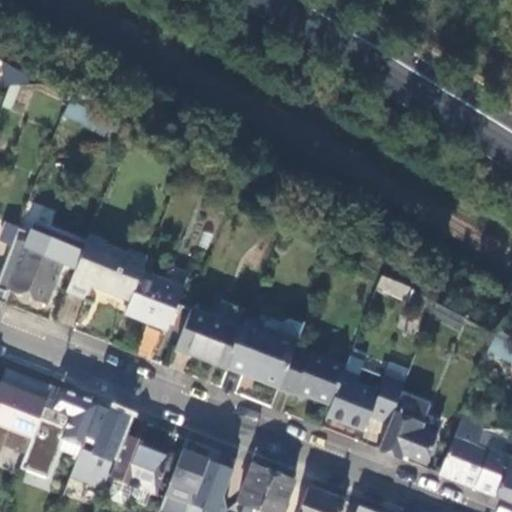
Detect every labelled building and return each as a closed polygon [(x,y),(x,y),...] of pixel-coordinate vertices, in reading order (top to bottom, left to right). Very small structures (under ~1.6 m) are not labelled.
[(85,128),(92,114),(69,102),(63,116),(85,128)] [(18,230),(19,228),(11,225),(3,243),(11,246),(18,230)] [(11,246),(0,274),(0,303),(5,305),(11,291),(46,305),(68,251),(18,230),(11,246)] [(141,276),(146,262),(89,238),(68,290),(91,299),(96,287),(103,290),(102,292),(130,303),(141,276)] [(182,292),(141,276),(130,303),(127,314),(167,330),(182,292)] [(380,276),(375,290),(407,301),(411,286),(380,276)] [(456,323),(459,317),(436,305),(431,317),(443,323),(446,318),(456,323)] [(226,369),(242,330),(192,310),(176,349),(226,369)] [(294,348),(297,341),(278,334),(246,321),(242,330),(226,369),(278,390),(294,348)] [(282,324),(278,334),(297,341),(303,326),(289,321),(282,324)] [(511,362),(511,345),(493,339),(488,355),(511,362)] [(343,376),(346,368),(294,348),(278,390),(294,396),(296,392),(331,406),(341,381),(343,376)] [(357,367),(348,364),(346,368),(343,376),(352,379),(357,367)] [(52,387),(15,373),(5,398),(23,405),(13,429),(20,431),(7,463),(20,468),(20,467),(52,387)] [(401,394),(401,393),(383,386),(379,395),(358,386),(358,388),(341,381),(331,406),(327,417),(364,431),(369,417),(389,425),(401,394)] [(98,405),(52,387),(20,467),(45,477),(62,439),(82,447),(88,430),(98,405)] [(389,425),(379,451),(400,459),(402,453),(425,462),(434,440),(418,433),(425,417),(429,406),(401,394),(389,425)] [(109,409),(98,405),(88,430),(93,431),(99,434),(109,409)] [(130,417),(109,409),(99,434),(93,431),(83,456),(100,463),(95,476),(106,480),(130,417)] [(498,497),(511,460),(476,445),(485,422),(465,414),(441,475),(498,497)] [(441,424),(425,417),(418,433),(434,440),(441,424)] [(126,497),(144,505),(149,491),(154,493),(168,459),(146,450),(148,446),(128,438),(112,476),(114,477),(107,493),(109,498),(119,502),(121,502),(124,501),(126,497)] [(236,459),(186,439),(157,511),(224,511),(225,511),(222,496),(236,459)] [(511,460),(498,497),(511,502),(511,460)] [(281,511),(294,482),(251,465),(237,502),(244,505),(240,511),(281,511)] [(86,471),(74,466),(63,495),(75,499),(86,471)] [(339,511),(343,501),(309,487),(299,511),(339,511)]
